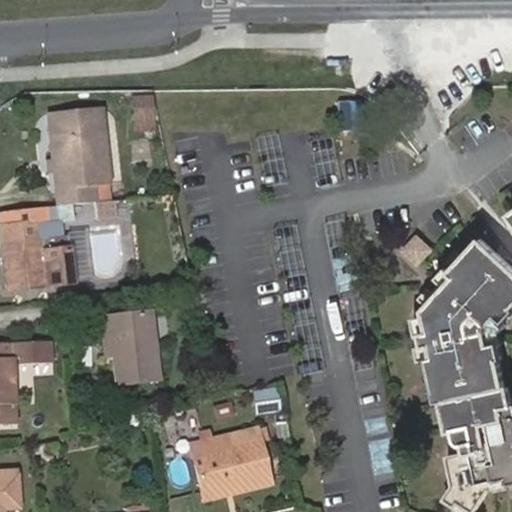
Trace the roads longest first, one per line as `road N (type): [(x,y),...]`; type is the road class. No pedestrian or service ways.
road 1 (tertiary): [(511,2),(206,0)]
road 2 (tertiary): [(0,45),(156,32),(179,19),(189,0)]
